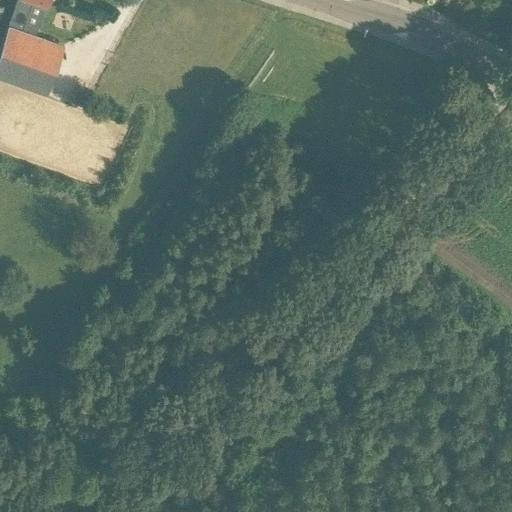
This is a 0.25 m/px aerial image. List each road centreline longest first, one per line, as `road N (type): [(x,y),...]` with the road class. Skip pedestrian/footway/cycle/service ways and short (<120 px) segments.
road 1 (track): [(62,511),(360,244),(510,77)]
road 2 (tertiary): [(511,78),(330,0)]
